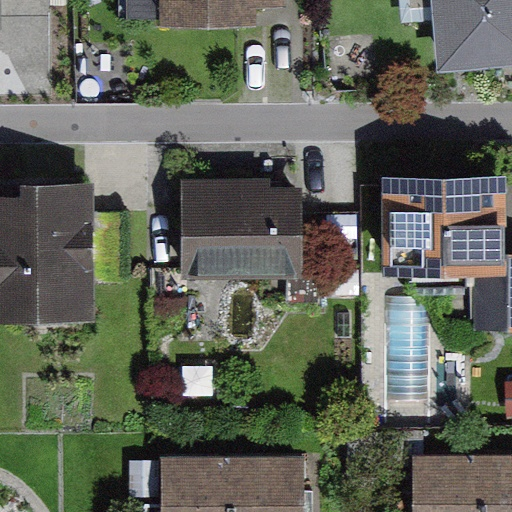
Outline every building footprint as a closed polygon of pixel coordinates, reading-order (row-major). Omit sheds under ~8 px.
[(15,0),(0,0),(0,26),(16,26),(15,0)] [(304,0),(186,0),(187,24),(305,23),(304,0)] [(432,0),(406,0),(407,15),(433,14),(432,0)] [(511,0),(463,0),(464,65),(511,64),(511,0)] [(324,178),(184,179),(184,279),(283,279),(324,279),(324,178)] [(511,178),(390,179),(390,270),(489,270),(489,326),(511,325),(511,178)] [(108,194),(0,195),(0,316),(109,315),(108,194)] [(297,511),(298,458),(167,456),(166,511),(297,511)] [(511,511),(511,459),(437,459),(436,511),(511,511)] [(9,511),(9,468),(0,468),(0,511),(9,511)]
